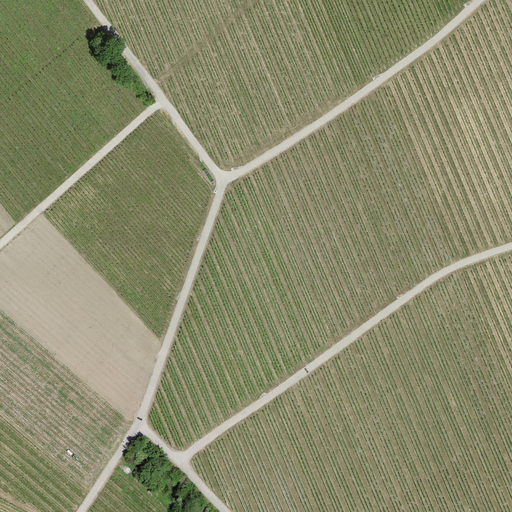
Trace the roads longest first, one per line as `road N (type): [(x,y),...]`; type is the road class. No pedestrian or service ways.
road 1 (track): [(481,0),(396,68),(223,181),(137,426),(82,511)]
road 2 (track): [(511,249),(444,272),(178,462)]
road 3 (track): [(223,181),(88,0)]
road 4 (track): [(0,245),(165,97)]
